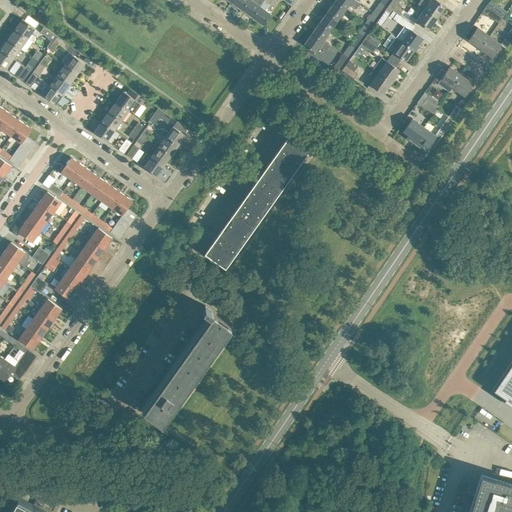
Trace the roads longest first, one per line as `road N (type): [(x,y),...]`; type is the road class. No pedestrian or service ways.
road 1 (secondary): [(222,511),(511,89)]
road 2 (residential): [(12,420),(36,432),(101,428),(180,317),(200,233),(308,83)]
road 3 (residential): [(11,414),(166,200)]
road 4 (residential): [(166,200),(269,55)]
road 5 (residential): [(380,129),(477,0)]
road 6 (residential): [(90,511),(20,471),(12,420)]
road 7 (residential): [(166,200),(65,129)]
